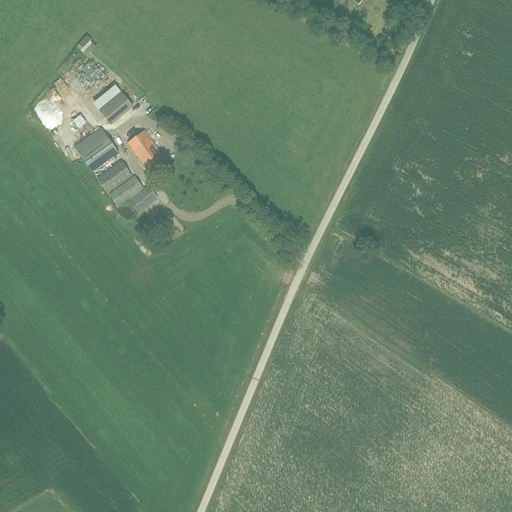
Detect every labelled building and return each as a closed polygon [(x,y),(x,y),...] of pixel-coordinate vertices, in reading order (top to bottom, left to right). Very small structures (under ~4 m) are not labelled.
[(100,111),(112,125),(134,107),(122,92),(100,111)] [(93,173),(119,155),(101,129),(75,148),(93,173)] [(149,174),(166,162),(144,132),(128,144),(149,174)] [(108,194),(132,177),(121,162),(97,179),(108,194)] [(118,208),(143,190),(134,177),(109,196),(118,208)] [(139,215),(158,200),(147,187),(143,190),(129,202),(139,215)]
